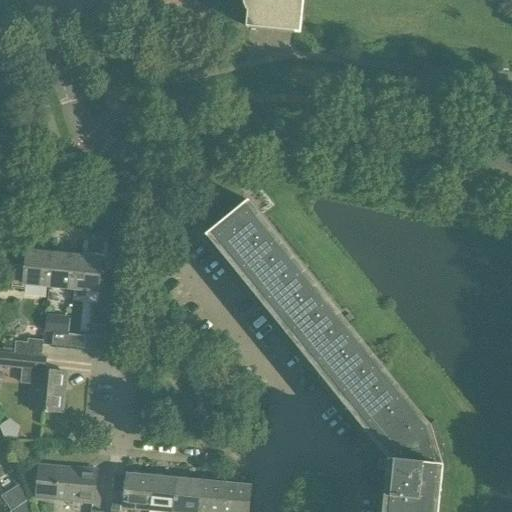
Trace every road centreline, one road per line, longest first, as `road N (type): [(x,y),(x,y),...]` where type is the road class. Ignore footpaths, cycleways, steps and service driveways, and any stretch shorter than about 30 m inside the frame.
road 1 (residential): [(511,159),(395,142),(258,137),(122,154),(96,144),(76,114),(64,80),(59,0)]
road 2 (residential): [(270,511),(273,466),(119,449),(125,371)]
